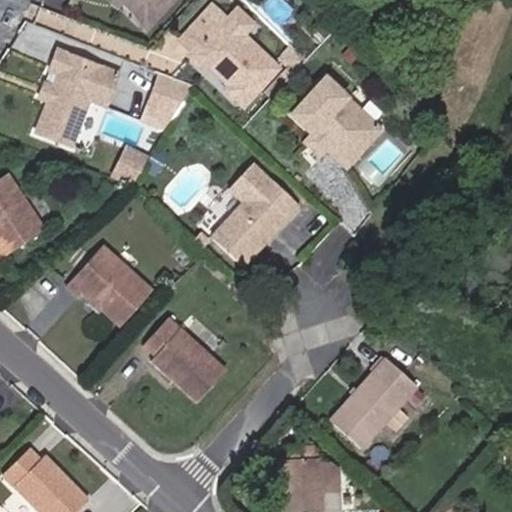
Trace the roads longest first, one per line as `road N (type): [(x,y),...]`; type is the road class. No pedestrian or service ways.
road 1 (residential): [(330,319),(169,498)]
road 2 (residential): [(169,498),(0,346)]
